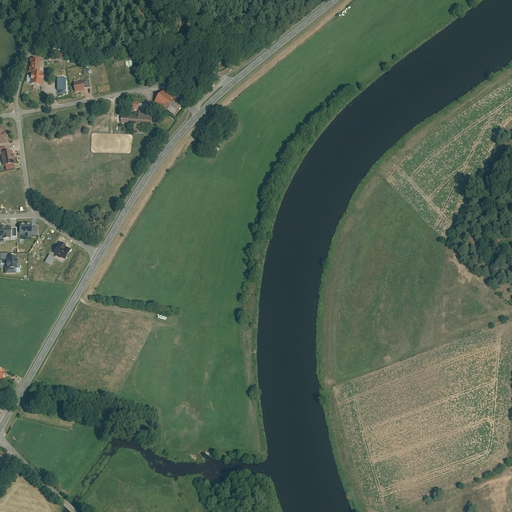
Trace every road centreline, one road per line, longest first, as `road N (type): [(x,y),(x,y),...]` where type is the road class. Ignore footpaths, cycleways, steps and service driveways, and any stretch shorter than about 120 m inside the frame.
road 1 (residential): [(18,113),(200,77),(232,84)]
road 2 (secondary): [(99,255),(153,167),(232,84)]
road 3 (secondary): [(0,428),(99,255)]
road 4 (secondary): [(232,84),(333,0)]
